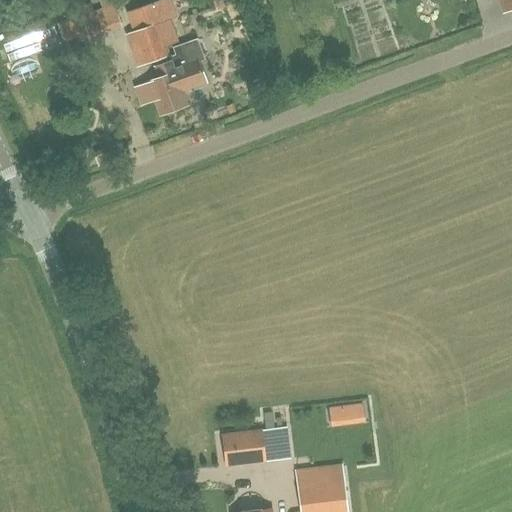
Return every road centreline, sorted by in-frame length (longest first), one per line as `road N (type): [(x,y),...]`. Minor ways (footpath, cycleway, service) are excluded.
road 1 (unclassified): [(25,212),(511,36)]
road 2 (tertiary): [(131,511),(116,442),(25,212)]
